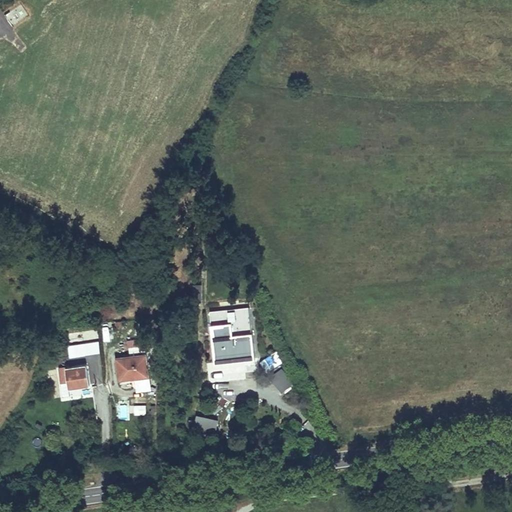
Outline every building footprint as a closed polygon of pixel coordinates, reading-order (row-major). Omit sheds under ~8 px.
[(225,335),(252,333),(250,308),(211,312),(212,323),(224,321),(225,335)] [(238,360),(255,358),(252,333),(225,335),(224,321),(212,323),(215,356),(238,354),(238,360)] [(69,348),(70,358),(85,356),(83,346),(69,348)] [(117,358),(119,380),(149,376),(145,346),(129,348),(130,356),(117,358)] [(262,360),(278,393),(292,386),(280,363),(282,362),(277,352),(262,360)] [(238,360),(238,354),(215,356),(216,362),(238,360)] [(100,379),(97,364),(87,366),(90,381),(100,379)] [(87,365),(59,368),(61,383),(69,382),(70,387),(89,385),(87,365)] [(149,376),(119,380),(120,385),(149,382),(149,376)] [(192,435),(214,440),(219,420),(197,415),(192,435)]
